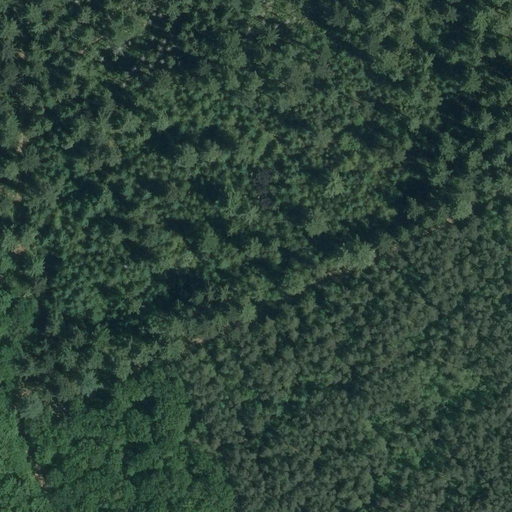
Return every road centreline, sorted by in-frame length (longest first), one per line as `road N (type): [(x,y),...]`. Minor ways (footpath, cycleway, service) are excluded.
road 1 (track): [(511,191),(20,429)]
road 2 (track): [(58,511),(17,409),(22,0)]
